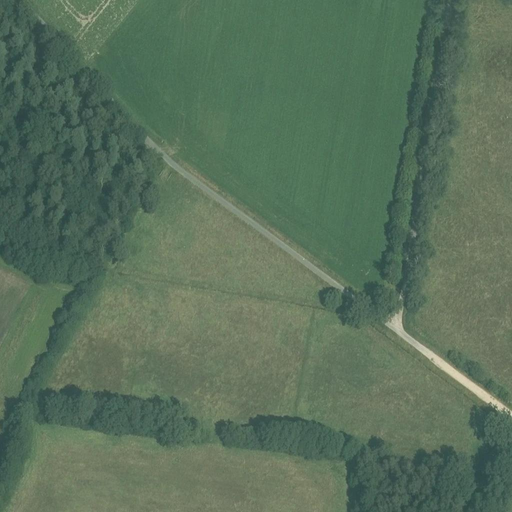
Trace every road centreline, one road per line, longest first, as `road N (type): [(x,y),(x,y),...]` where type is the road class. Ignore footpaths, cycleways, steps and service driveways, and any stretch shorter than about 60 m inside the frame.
road 1 (track): [(396,328),(166,157),(23,0)]
road 2 (unclassified): [(451,0),(396,328)]
road 3 (unclassified): [(511,413),(396,328)]
